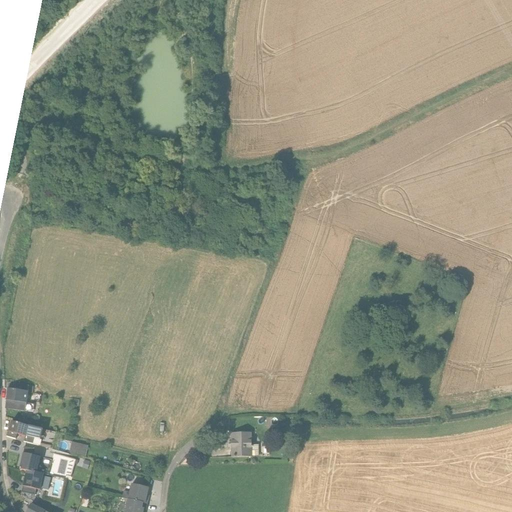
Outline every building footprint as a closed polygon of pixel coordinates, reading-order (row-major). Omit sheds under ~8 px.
[(8,389),(27,392),(28,386),(8,383),(8,389)] [(5,400),(25,403),(26,403),(27,393),(27,392),(8,389),(7,389),(5,400)] [(25,403),(5,400),(4,409),(24,412),(25,403)] [(29,426),(28,426),(11,422),(8,432),(26,437),(26,436),(29,426)] [(29,426),(26,436),(30,437),(28,443),(39,446),(45,447),(47,439),(41,438),(42,435),(38,434),(40,429),(36,428),(28,426),(29,426)] [(289,426),(288,436),(295,436),(296,427),(289,426)] [(251,456),(251,445),(251,433),(230,433),(231,450),(231,457),(251,457),(251,456)] [(71,442),(68,454),(85,457),(88,445),(71,442)] [(37,473),(43,474),(48,475),(50,460),(33,455),(34,449),(23,447),(18,469),(25,471),(37,473)] [(37,473),(25,471),(20,491),(34,495),(36,489),(39,490),(43,474),(37,473)] [(145,502),(148,502),(149,495),(147,495),(149,488),(131,484),(129,491),(123,490),(121,497),(127,498),(145,502)] [(82,498),(80,506),(87,508),(89,499),(82,498)] [(123,511),(142,511),(144,509),(146,509),(148,502),(145,502),(127,498),(123,511)]
